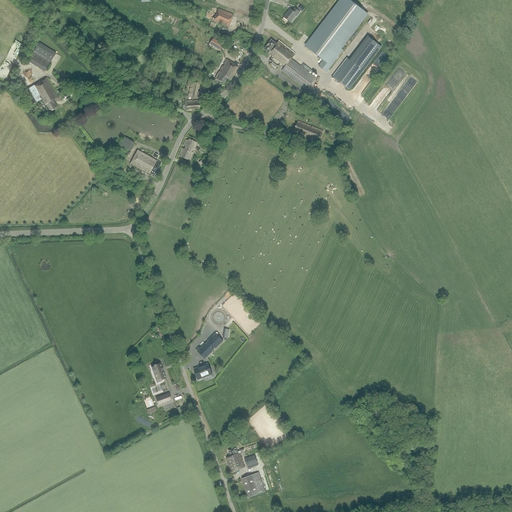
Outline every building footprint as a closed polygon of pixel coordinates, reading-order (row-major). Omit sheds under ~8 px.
[(339,0),(304,46),(323,60),(318,66),(326,73),(344,50),(342,49),(369,14),(349,0),(339,0)] [(297,17),(300,13),(296,9),(293,12),(291,10),(284,18),(290,23),(296,16),(297,17)] [(226,32),(233,16),(219,10),(214,22),(224,26),(222,32),(226,33),(226,32)] [(347,58),(332,77),(349,89),(381,47),(368,37),(350,60),(347,58)] [(214,38),(210,44),(221,50),(225,45),(214,38)] [(307,91),(316,79),(292,60),(296,55),(279,41),(277,45),(272,41),(264,50),(269,54),(286,68),(283,72),(307,91)] [(50,63),(33,52),(27,61),(44,72),(50,63)] [(231,81),(238,69),(234,67),(235,66),(227,61),(221,71),(222,71),(220,73),(219,72),(215,80),(225,86),(228,80),(231,81)] [(31,106),(41,100),(49,113),(58,107),(53,100),(59,97),(47,78),(33,87),(23,93),(31,106)] [(191,81),(188,97),(198,99),(199,92),(197,92),(197,89),(199,89),(200,83),(191,81)] [(184,105),(183,106),(184,109),(184,110),(185,109),(185,110),(186,111),(188,111),(191,111),(191,109),(199,109),(199,101),(185,101),(185,105),(184,105)] [(319,142),(323,132),(298,122),(295,130),(301,133),(300,134),(305,137),(306,135),(309,136),(308,138),(319,142)] [(126,136),(120,144),(131,151),(136,143),(126,136)] [(189,161),(196,143),(189,139),(188,141),(185,140),(183,145),(186,147),(184,150),(181,149),(178,156),(189,161)] [(156,174),(161,165),(157,163),(158,162),(138,151),(130,165),(153,178),(155,178),(157,175),(156,174)] [(223,341),(215,333),(208,341),(209,341),(206,344),(205,343),(197,351),(205,359),(213,351),(212,351),(215,348),(216,349),(223,341)] [(157,382),(166,378),(161,363),(151,367),(157,382)] [(196,370),(195,371),(198,379),(212,373),(208,364),(196,369),(196,370)] [(156,398),(159,405),(172,401),(169,393),(156,398)] [(235,470),(245,467),(241,457),(242,457),(241,457),(240,453),(241,453),(241,452),(245,451),(244,448),(240,450),(240,451),(238,451),(237,448),(228,451),(230,456),(226,457),(228,461),(229,463),(228,463),(231,471),(235,470)] [(244,459),(248,469),(258,465),(255,455),(244,459)] [(265,491),(259,472),(242,478),(248,497),(265,491)]
